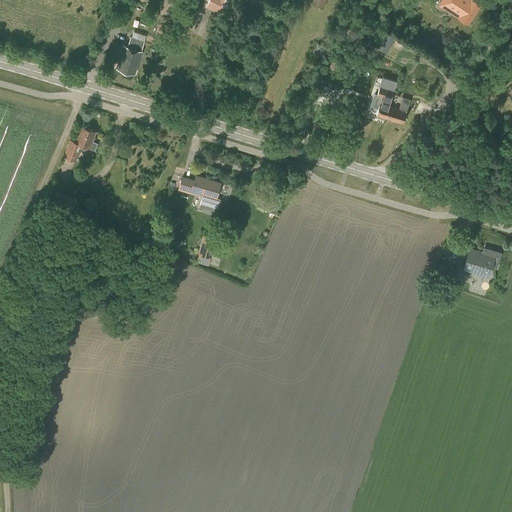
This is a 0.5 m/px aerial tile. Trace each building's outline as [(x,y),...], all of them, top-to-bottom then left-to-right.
[(225,15),(232,0),(208,0),(206,5),(225,15)] [(443,0),(441,4),(468,22),(479,5),(472,0),(443,0)] [(384,32),(374,26),(366,40),(376,46),(376,47),(387,53),(396,37),(385,31),(384,32)] [(141,50),(144,41),(131,36),(128,46),(123,45),(116,68),(135,74),(142,51),(141,50)] [(324,46),(317,42),(313,51),(320,55),(324,46)] [(378,95),(375,106),(379,107),(378,109),(377,115),(377,117),(384,119),(385,117),(403,123),(410,99),(402,97),(399,108),(390,106),(394,90),(397,81),(383,76),(382,77),(381,77),(378,87),(379,87),(377,94),(378,94),(378,95)] [(328,99),(334,89),(324,84),(319,94),(328,99)] [(453,139),(456,127),(449,125),(446,137),(453,139)] [(98,143),(93,141),(97,131),(82,126),(76,142),(71,140),(65,156),(76,160),(80,149),(78,148),(80,144),(90,147),(90,148),(96,150),(98,143)] [(222,182),(196,175),(195,180),(183,176),(180,188),(217,199),(222,182)] [(69,209),(74,198),(60,192),(52,189),(48,201),(69,209)] [(276,212),(278,204),(259,200),(257,208),(276,212)] [(203,235),(198,253),(199,253),(196,262),(208,265),(211,257),(216,239),(203,235)] [(502,252),(487,248),(486,252),(469,247),(462,270),(488,277),(491,266),(497,268),(502,252)] [(460,277),(463,264),(457,262),(453,275),(460,277)]
